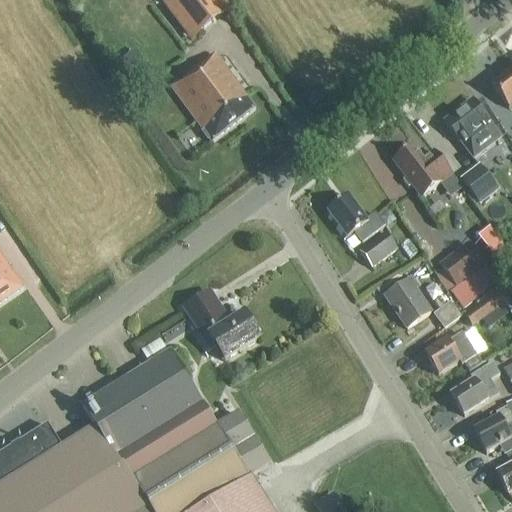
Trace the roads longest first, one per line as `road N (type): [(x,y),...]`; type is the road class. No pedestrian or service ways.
road 1 (residential): [(461,511),(265,190)]
road 2 (unclassified): [(0,398),(265,190)]
road 3 (unclassified): [(265,190),(507,0)]
